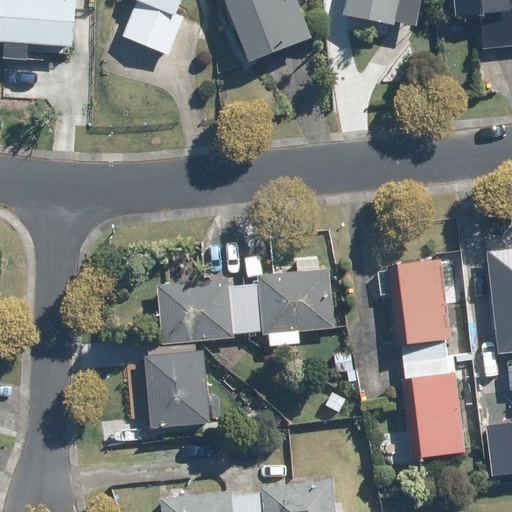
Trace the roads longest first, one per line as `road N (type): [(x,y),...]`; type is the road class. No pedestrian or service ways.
road 1 (residential): [(61,193),(511,147)]
road 2 (residential): [(61,193),(43,463)]
